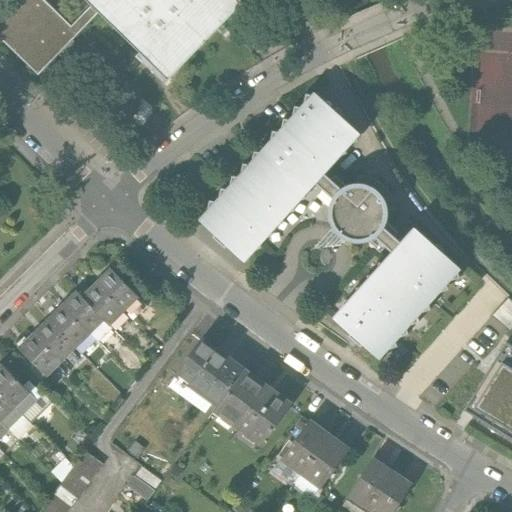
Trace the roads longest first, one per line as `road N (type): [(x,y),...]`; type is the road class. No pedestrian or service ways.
road 1 (residential): [(108,205),(356,392),(476,469)]
road 2 (residential): [(346,40),(168,149),(108,205)]
road 3 (residential): [(108,205),(0,97)]
road 4 (residential): [(0,313),(108,205)]
